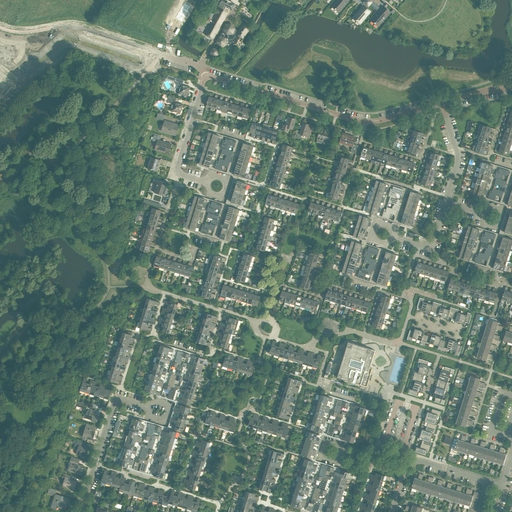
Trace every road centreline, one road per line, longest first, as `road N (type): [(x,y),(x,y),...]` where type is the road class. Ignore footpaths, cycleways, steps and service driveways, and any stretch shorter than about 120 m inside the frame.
road 1 (unclassified): [(442,103),(363,122),(208,74)]
road 2 (unknown): [(0,22),(76,20),(174,51),(178,59)]
road 3 (unclassified): [(81,511),(118,397),(149,407)]
road 4 (residential): [(158,400),(174,347),(193,351),(179,401),(169,408)]
